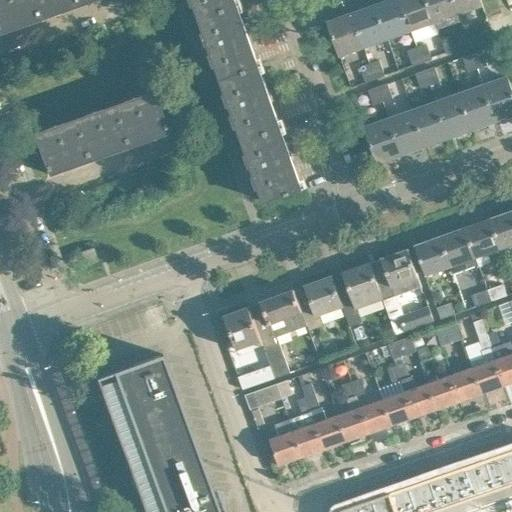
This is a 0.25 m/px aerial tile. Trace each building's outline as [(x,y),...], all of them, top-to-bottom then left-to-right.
[(0,0),(0,31),(37,19),(29,0),(0,0)] [(76,5),(74,0),(29,0),(37,19),(76,5)] [(194,0),(201,19),(241,4),(237,5),(235,0),(194,0)] [(411,31),(400,0),(391,0),(376,5),(388,40),(411,31)] [(435,23),(426,0),(400,0),(411,31),(435,23)] [(458,15),(453,0),(426,0),(435,23),(458,15)] [(482,6),(480,0),(453,0),(458,15),(482,6)] [(241,5),(241,4),(201,19),(223,80),(263,66),(263,65),(259,66),(238,6),(241,5)] [(388,40),(376,5),(352,14),(364,48),(388,40)] [(364,48),(352,14),(328,22),(340,56),(364,48)] [(493,38),(488,23),(464,31),(469,46),(493,38)] [(469,46),(464,31),(454,34),(459,50),(469,46)] [(426,44),(416,48),(421,63),(431,60),(426,44)] [(421,63),(416,48),(407,51),(412,66),(421,63)] [(488,66),(482,50),(472,54),(478,69),(488,66)] [(478,69),(472,54),(463,57),(468,73),(478,69)] [(379,61),(369,64),(375,79),(384,76),(379,61)] [(375,79),(369,64),(360,67),(365,82),(375,79)] [(264,66),(263,66),(223,80),(244,141),(285,126),(280,127),(259,68),(264,66)] [(439,82),(434,67),(424,70),(430,86),(439,82)] [(430,86),(424,70),(415,74),(421,89),(430,86)] [(511,88),(508,76),(507,77),(483,85),(494,117),(502,114),(504,119),(511,116),(511,88)] [(392,99),(386,83),(377,87),(383,102),(392,99)] [(487,120),(494,117),(483,85),(460,93),(472,130),(488,124),(487,120)] [(383,102),(377,87),(368,90),(374,105),(383,102)] [(166,132),(152,92),(112,106),(126,146),(166,132)] [(472,130),(460,93),(436,102),(447,134),(455,131),(457,135),(472,130)] [(439,136),(447,134),(436,102),(413,110),(425,147),(441,141),(439,136)] [(126,146),(112,106),(73,120),(87,160),(126,146)] [(425,147),(413,110),(389,118),(400,150),(408,148),(409,152),(425,147)] [(392,153),(400,150),(389,118),(365,126),(378,163),(394,158),(392,153)] [(87,160),(73,120),(33,134),(47,174),(87,160)] [(285,127),(285,126),(244,141),(266,202),(306,188),(306,186),(302,188),(281,129),(285,127)] [(511,245),(511,211),(491,219),(491,218),(490,219),(501,250),(511,245)] [(501,250),(490,219),(488,219),(489,220),(466,228),(466,227),(465,227),(479,266),(479,268),(490,264),(487,254),(501,250)] [(479,266),(465,227),(464,228),(441,236),(440,236),(451,267),(453,275),(479,266)] [(451,267),(440,236),(439,237),(418,245),(418,244),(415,245),(426,276),(451,267)] [(98,262),(95,253),(93,248),(76,254),(81,268),(98,262)] [(419,278),(408,249),(382,259),(385,268),(374,272),(383,299),(384,301),(407,293),(404,284),(419,278)] [(383,299),(374,272),(370,263),(343,272),(347,281),(336,285),(343,306),(350,326),(362,322),(357,308),(383,299)] [(343,306),(336,285),(333,276),(306,286),(309,294),(298,299),(308,326),(310,331),(324,326),(320,314),(343,306)] [(503,284),(488,290),(492,301),(507,295),(503,284)] [(308,326),(298,299),(295,289),(293,290),(294,291),(263,302),(262,301),(249,306),(262,342),(264,347),(277,343),(275,337),(308,326)] [(492,301),(488,290),(472,295),(476,306),(492,301)] [(452,302),(437,307),(441,318),(455,314),(452,302)] [(398,305),(386,309),(396,335),(405,332),(400,317),(402,316),(398,305)] [(262,342),(249,306),(248,306),(248,307),(226,315),(226,314),(224,314),(237,349),(239,349),(239,350),(262,342)] [(487,335),(480,313),(472,316),(485,351),(482,352),(486,363),(473,368),(482,393),(505,385),(487,335)] [(487,335),(505,385),(511,382),(511,354),(505,357),(501,345),(500,346),(495,332),(487,335)] [(418,354),(412,337),(388,345),(395,362),(403,359),(418,354)] [(280,342),(277,343),(264,347),(271,365),(275,378),(290,372),(280,342)] [(218,511),(212,492),(161,354),(95,378),(103,399),(120,393),(163,511),(218,511)] [(437,409),(428,384),(415,388),(411,377),(409,378),(405,364),(396,366),(401,380),(405,392),(415,417),(437,409)] [(243,389),(275,378),(271,365),(239,376),(243,389)] [(401,380),(396,366),(388,369),(393,383),(401,380)] [(482,393),(473,368),(451,376),(460,401),(482,393)] [(460,401),(451,376),(428,384),(437,409),(460,401)] [(360,379),(352,382),(357,397),(365,394),(360,379)] [(293,395),(288,381),(277,384),(282,398),(293,395)] [(370,433),(361,407),(357,397),(352,382),(343,385),(349,399),(347,400),(351,411),(338,416),(347,441),(370,433)] [(251,410),(282,398),(277,384),(246,396),(251,410)] [(347,441),(338,416),(327,419),(323,408),(320,409),(311,385),(303,388),(307,398),(324,449),(347,441)] [(415,417),(405,392),(383,400),(392,425),(415,417)] [(324,449),(307,398),(299,401),(304,415),(290,420),(303,457),(324,449)] [(392,425),(383,400),(361,407),(370,433),(392,425)] [(303,457),(290,420),(277,425),(280,436),(271,439),(280,465),(303,457)] [(511,451),(346,509),(345,511),(469,511),(511,497),(511,451)]
